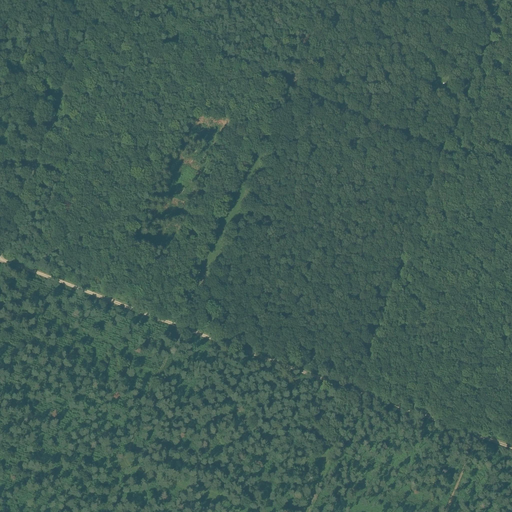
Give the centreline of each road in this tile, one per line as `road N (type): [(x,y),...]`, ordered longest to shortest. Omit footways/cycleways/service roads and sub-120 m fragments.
road 1 (track): [(70,0),(511,171)]
road 2 (track): [(507,0),(360,390)]
road 3 (track): [(360,390),(0,257)]
road 4 (track): [(100,0),(0,253)]
road 5 (track): [(511,447),(360,390)]
road 6 (track): [(311,511),(360,390)]
